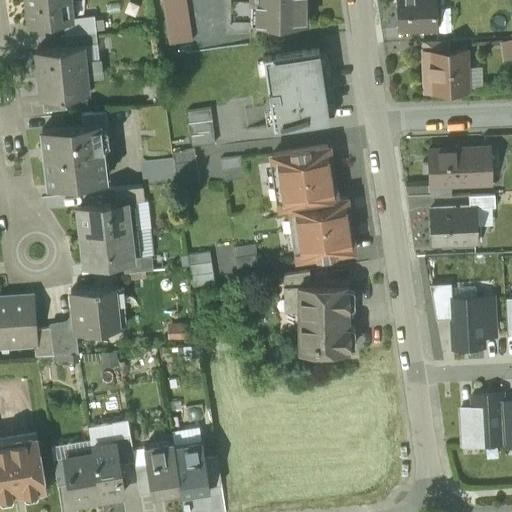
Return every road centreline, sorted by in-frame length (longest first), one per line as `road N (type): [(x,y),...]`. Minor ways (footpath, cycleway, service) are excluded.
road 1 (residential): [(375,120),(416,374)]
road 2 (residential): [(0,108),(13,207),(36,254)]
road 3 (residential): [(416,374),(435,511)]
road 4 (residential): [(375,120),(511,114)]
road 5 (residential): [(356,0),(375,120)]
